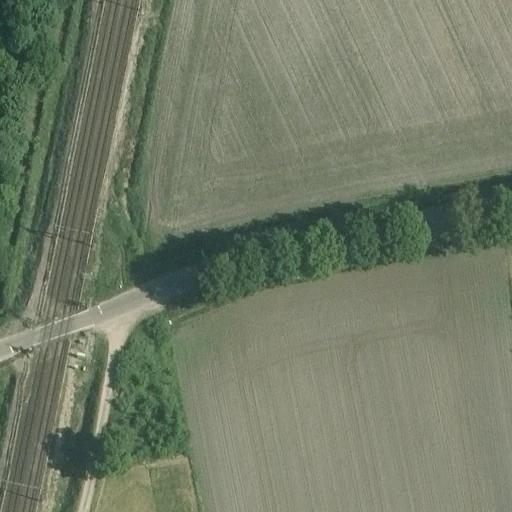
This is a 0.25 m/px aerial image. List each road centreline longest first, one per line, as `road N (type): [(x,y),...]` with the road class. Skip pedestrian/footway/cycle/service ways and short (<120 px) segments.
road 1 (tertiary): [(0,351),(274,249),(511,204)]
road 2 (track): [(119,304),(83,511)]
